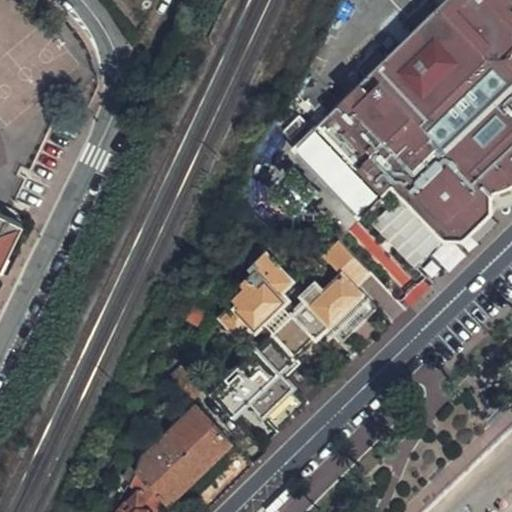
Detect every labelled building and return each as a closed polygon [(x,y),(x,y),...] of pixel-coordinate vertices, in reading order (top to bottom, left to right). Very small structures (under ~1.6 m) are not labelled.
[(511,0),(445,0),(442,3),(442,7),(385,63),(374,52),(357,67),(368,79),(355,92),(350,97),(344,91),(332,102),(338,109),(321,126),(358,163),(343,178),(361,197),(377,182),(387,193),(396,184),(447,238),(468,238),(495,212),(493,191),(507,187),(511,184),(511,0)] [(338,73),(355,92),(368,79),(357,67),(350,61),(338,73)] [(249,196),(302,163),(285,135),(270,146),(271,156),(258,163),(252,160),(240,183),(249,196)] [(0,248),(9,253),(24,222),(0,210),(0,248)] [(359,285),(372,273),(342,242),(327,256),(345,274),(327,292),(320,284),(306,297),(309,300),(298,311),(294,315),(319,340),(335,325),(348,340),(381,309),(359,285)] [(0,271),(9,253),(0,248),(0,271)] [(298,360),(319,340),(294,315),(298,311),(289,301),(292,297),(284,290),(296,279),(268,250),(259,258),(256,255),(248,262),(255,270),(244,281),(248,285),(236,296),(241,301),(226,316),(240,331),(252,321),(260,329),(264,326),(271,333),(272,332),(274,335),(298,360)] [(316,282),(325,273),(317,265),(308,273),(316,282)] [(286,372),(298,360),(274,335),(260,349),(258,346),(245,358),(249,363),(214,396),(237,420),(251,407),(265,421),(299,387),(286,372)] [(188,369),(189,367),(184,364),(171,376),(180,386),(188,369)] [(192,400),(206,388),(188,369),(180,386),(192,400)] [(168,511),(174,508),(174,507),(170,504),(232,447),(195,408),(143,457),(143,459),(140,466),(139,469),(132,488),(136,494),(122,505),(118,511),(168,511)] [(136,468),(140,466),(143,459),(136,456),(128,465),(136,468)]
